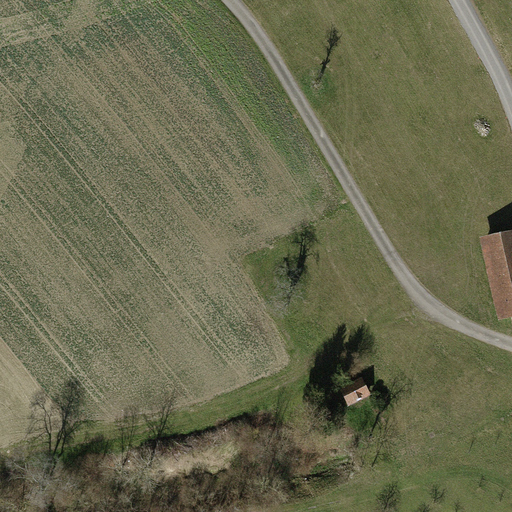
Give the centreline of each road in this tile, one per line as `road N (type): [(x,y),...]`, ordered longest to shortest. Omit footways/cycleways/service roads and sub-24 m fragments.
road 1 (track): [(233,0),(345,196),(419,303),(475,335),(511,345)]
road 2 (track): [(450,0),(511,129)]
